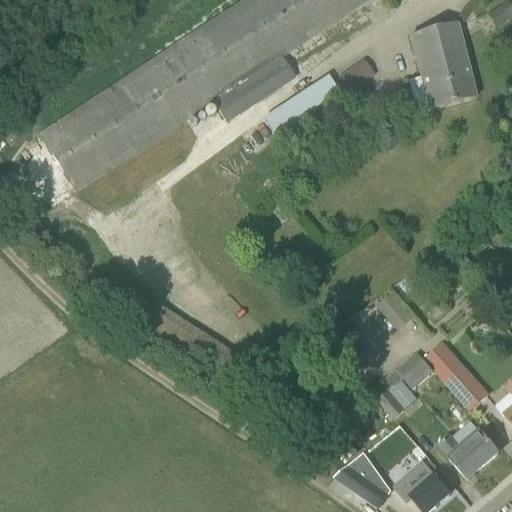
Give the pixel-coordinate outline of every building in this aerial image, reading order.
[(248,0),(39,137),(75,193),(211,104),(225,126),(283,88),(279,82),(290,75),(280,59),(369,0),(248,0)] [(511,8),(508,1),(490,12),(497,24),(511,15),(511,8)] [(410,38),(429,112),(475,101),(455,26),(410,38)] [(362,61),(337,78),(348,95),(373,78),(362,61)] [(262,121),(280,148),(344,105),(327,78),(262,121)] [(511,223),(508,220),(498,232),(511,244),(511,223)] [(455,247),(444,256),(465,280),(476,270),(455,247)] [(394,295),(379,308),(389,320),(405,307),(394,295)] [(425,362),(469,413),(488,397),(444,346),(425,362)] [(396,376),(412,395),(432,377),(422,365),(421,364),(416,358),(396,376)] [(511,410),(503,418),(506,421),(511,428),(511,381),(504,389),(511,398),(511,410)] [(376,404),(393,424),(404,414),(387,394),(376,404)] [(450,439),(439,449),(449,461),(448,461),(453,467),(467,483),(498,456),(484,440),(479,434),(470,424),(451,440),(450,439)] [(362,457),(334,480),(378,510),(389,494),(377,477),(368,483),(365,481),(372,470),(362,457)] [(394,490),(406,504),(410,501),(419,511),(432,511),(450,497),(437,482),(423,466),(394,490)]
